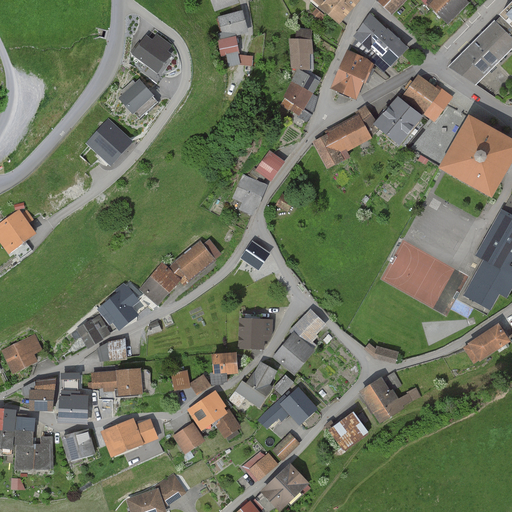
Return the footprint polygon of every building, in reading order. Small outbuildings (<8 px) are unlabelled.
[(210,0),(215,11),(237,3),(236,0),(210,0)] [(348,13),(334,0),(310,0),(338,25),(348,13)] [(359,0),(334,0),(348,13),(360,0),(359,0)] [(376,0),(375,1),(391,16),(406,0),(376,0)] [(467,3),(464,0),(420,0),(424,4),(425,3),(446,24),(467,3)] [(511,3),(447,67),(475,86),(511,49),(511,3)] [(246,33),(241,12),(217,18),(221,33),(217,34),(218,40),(234,36),(246,33)] [(369,13),(352,37),(354,38),(366,50),(369,47),(385,29),(369,13)] [(312,54),(310,40),(311,29),(296,28),(295,39),(288,39),(290,54),(309,54),(312,54)] [(407,49),(385,29),(369,47),(389,67),(407,49)] [(154,40),(148,35),(132,55),(145,65),(140,71),(159,85),(165,77),(160,73),(173,55),(169,52),(173,46),(158,35),(154,40)] [(234,36),(218,40),(217,40),(221,57),(226,56),(225,55),(237,52),(238,52),(234,36)] [(383,73),(389,67),(369,47),(366,50),(354,38),(351,47),(383,73)] [(346,50),(336,70),(362,81),(367,84),(373,69),(371,68),(373,65),(365,59),(346,50)] [(225,55),(226,56),(227,67),(239,65),(252,66),(252,56),(237,55),(237,52),(225,55)] [(309,54),(290,54),(290,69),(297,70),(306,75),(307,70),(309,70),(309,54)] [(312,54),(309,54),(309,70),(307,70),(306,75),(319,82),(320,79),(311,74),(313,70),(312,54)] [(297,70),(290,83),(312,94),(319,82),(306,75),(297,70)] [(362,81),(336,70),(329,89),(355,100),(362,81)] [(434,123),(452,97),(437,85),(435,88),(417,75),(400,98),(434,123)] [(156,96),(141,80),(137,84),(134,80),(121,92),(123,95),(119,99),(135,116),(136,115),(140,119),(160,102),(155,97),(156,96)] [(312,94),(290,83),(280,105),(288,111),(289,110),(293,114),(287,123),(302,132),(305,123),(311,116),(317,97),(312,94)] [(375,121),(372,124),(397,147),(421,117),(396,97),(375,121)] [(375,121),(365,106),(354,112),(355,115),(324,132),(325,135),(311,142),(325,169),(349,158),(346,152),(371,138),(366,130),(372,124),(375,121)] [(511,156),(511,140),(465,115),(435,169),(489,198),(511,156)] [(135,142),(108,118),(86,144),(113,167),(135,142)] [(268,151),(255,171),(253,170),(248,176),(262,182),(265,179),(270,182),(284,162),(268,151)] [(256,208),(266,186),(242,175),(231,199),(240,203),(237,211),(251,217),(255,208),(256,208)] [(275,205),(287,212),(293,201),(281,195),(275,205)] [(481,261),(462,296),(490,311),(498,295),(506,298),(511,287),(511,196),(511,195),(502,210),(500,209),(473,256),(481,261)] [(23,212),(20,209),(0,223),(0,241),(10,255),(15,252),(21,259),(33,251),(27,243),(39,234),(31,223),(35,220),(27,210),(23,212)] [(175,262),(169,268),(183,280),(181,283),(185,287),(191,282),(218,261),(217,260),(223,255),(211,240),(205,244),(201,241),(175,262)] [(252,243),(242,259),(257,269),(268,254),(252,243)] [(139,290),(160,308),(181,283),(183,280),(169,268),(162,263),(139,290)] [(115,324),(122,332),(142,316),(136,308),(143,302),(129,286),(98,310),(111,326),(115,324)] [(288,332),(291,334),(312,350),(319,340),(315,336),(325,325),(310,309),(288,332)] [(99,316),(77,329),(78,330),(72,334),(75,340),(82,338),(90,350),(106,340),(105,339),(112,335),(99,316)] [(238,318),(237,349),(263,350),(263,342),(271,342),(272,319),(238,318)] [(163,332),(158,321),(150,324),(147,337),(163,332)] [(509,342),(496,323),(466,344),(466,345),(462,348),(472,362),(476,359),(478,362),(509,342)] [(2,351),(15,376),(40,362),(36,355),(44,351),(35,334),(2,351)] [(291,334),(281,346),(302,363),(313,350),(312,350),(291,334)] [(109,344),(110,361),(110,362),(128,360),(127,339),(109,342),(109,344)] [(398,352),(376,346),(375,349),(369,343),(363,349),(373,358),(395,365),(398,352)] [(98,349),(101,362),(110,361),(109,344),(98,349)] [(302,363),(281,346),(271,358),(293,376),(302,363)] [(225,375),(236,374),(234,353),(210,355),(211,373),(209,373),(210,386),(222,385),(222,383),(226,383),(225,375)] [(244,383),(241,380),(228,400),(237,406),(244,396),(257,405),(268,388),(265,386),(274,372),(259,362),(253,371),(252,371),(244,383)] [(142,369),(118,371),(119,392),(120,397),(144,395),(142,369)] [(118,371),(92,373),(93,389),(104,389),(104,393),(119,392),(118,371)] [(186,371),(170,374),(174,391),(189,388),(186,371)] [(61,389),(61,404),(76,405),(77,397),(82,397),(82,373),(63,373),(64,389),(61,389)] [(393,373),(381,380),(390,394),(393,392),(402,386),(393,373)] [(189,383),(196,395),(209,387),(202,375),(189,383)] [(285,375),(272,388),(281,396),(293,383),(285,375)] [(379,377),(357,392),(379,424),(403,409),(402,406),(410,401),(411,402),(420,397),(415,388),(406,392),(406,394),(397,399),(393,392),(390,394),(381,380),(379,377)] [(31,395),(30,411),(57,412),(58,379),(35,381),(35,383),(23,388),(23,396),(31,395)] [(289,415),(298,426),(316,410),(297,388),(278,405),(289,415)] [(185,410),(200,431),(213,423),(226,414),(224,411),(223,409),(225,407),(214,391),(185,410)] [(61,404),(60,424),(89,425),(90,397),(82,397),(77,397),(76,405),(61,404)] [(276,402),(257,422),(266,429),(277,419),(281,422),(289,415),(278,405),(276,402)] [(17,411),(0,408),(0,431),(15,432),(16,432),(17,411)] [(213,423),(223,439),(241,428),(228,408),(224,411),(226,414),(213,423)] [(355,418),(351,413),(326,431),(343,453),(369,434),(362,426),(368,421),(362,412),(355,418)] [(16,446),(17,446),(34,447),(34,445),(35,432),(36,432),(38,420),(28,418),(28,415),(18,414),(16,446)] [(135,418),(101,432),(112,458),(146,445),(138,425),(135,418)] [(152,419),(138,425),(146,445),(160,439),(152,419)] [(192,423),(171,436),(183,455),(203,442),(192,423)] [(90,430),(63,437),(71,466),(87,462),(86,458),(97,455),(90,430)] [(15,432),(0,431),(0,448),(14,450),(15,432)] [(298,444),(289,434),(271,451),(281,461),(298,444)] [(37,445),(36,471),(55,470),(54,437),(42,437),(42,445),(37,445)] [(16,470),(36,471),(37,445),(34,445),(34,447),(17,446),(16,470)] [(277,465),(268,454),(248,470),(257,481),(277,465)] [(289,463),(258,492),(267,501),(261,506),(267,511),(278,511),(308,484),(289,463)] [(185,493),(173,474),(154,487),(155,489),(157,489),(164,508),(185,493)] [(12,479),(11,490),(21,490),(21,479),(12,479)] [(155,489),(125,500),(128,511),(164,511),(164,508),(157,489),(155,489)] [(259,511),(249,500),(235,511),(259,511)]
